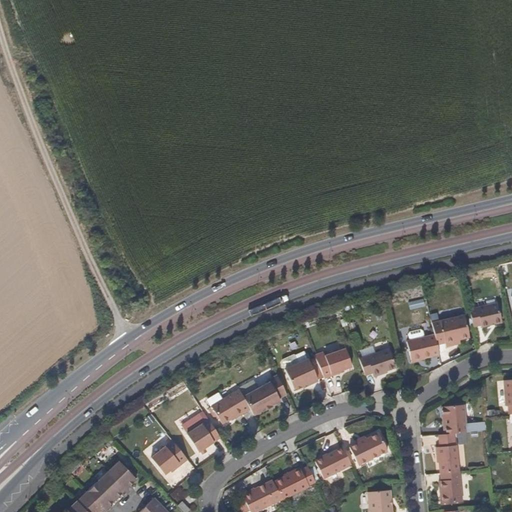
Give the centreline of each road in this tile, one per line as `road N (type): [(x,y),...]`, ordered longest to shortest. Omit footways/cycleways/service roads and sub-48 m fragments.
road 1 (secondary): [(0,499),(109,395),(186,343),(301,290),(511,236)]
road 2 (secondary): [(511,199),(306,250),(203,293),(122,341),(0,444)]
road 3 (track): [(0,33),(122,341)]
road 4 (residential): [(211,511),(214,483),(231,467),(303,426),(402,405)]
road 5 (residential): [(402,405),(511,357)]
